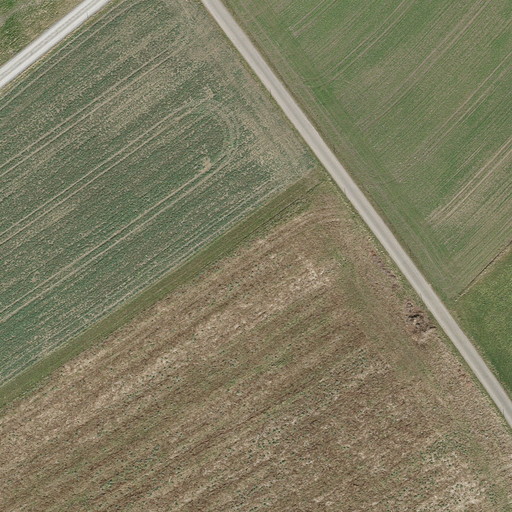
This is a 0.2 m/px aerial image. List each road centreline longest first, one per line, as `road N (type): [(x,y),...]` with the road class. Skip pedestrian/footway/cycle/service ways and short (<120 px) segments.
road 1 (track): [(511,419),(207,0)]
road 2 (track): [(98,0),(0,79)]
